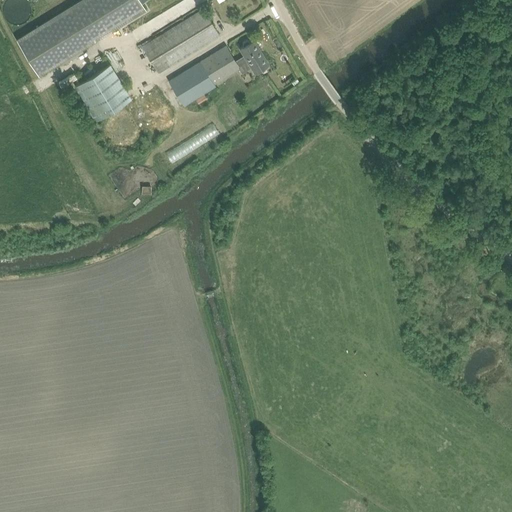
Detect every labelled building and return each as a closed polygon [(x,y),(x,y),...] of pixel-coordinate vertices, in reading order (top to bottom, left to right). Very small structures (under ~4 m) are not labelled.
[(146,8),(142,1),(144,0),(78,0),(17,38),(39,74),(146,8)] [(142,46),(158,72),(220,35),(203,9),(142,46)] [(201,61),(170,80),(184,104),(216,85),(214,83),(231,72),(239,67),(242,71),(251,66),(255,72),(269,64),(254,40),(250,42),(249,40),(247,40),(243,42),(243,44),(244,46),(240,48),(244,54),(246,58),(237,64),(234,59),(226,46),(201,61)] [(76,83),(97,117),(131,97),(110,63),(76,83)] [(157,92),(102,125),(123,159),(178,126),(157,92)]
